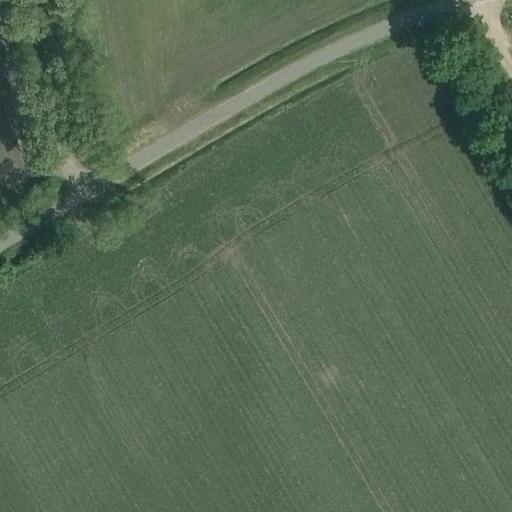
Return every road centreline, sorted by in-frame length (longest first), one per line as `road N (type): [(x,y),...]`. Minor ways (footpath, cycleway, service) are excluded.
road 1 (unclassified): [(0,241),(331,52),(465,0)]
road 2 (track): [(83,191),(67,165),(41,0)]
